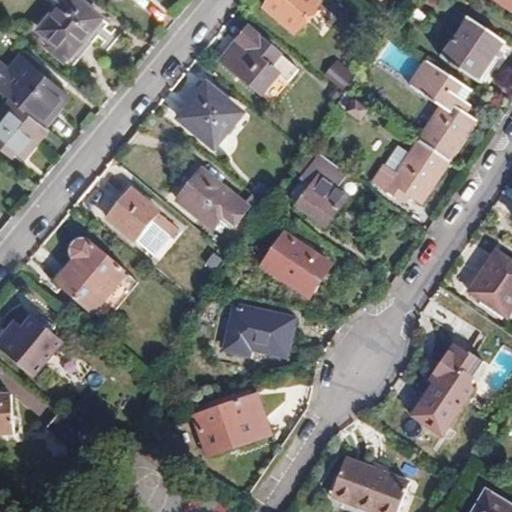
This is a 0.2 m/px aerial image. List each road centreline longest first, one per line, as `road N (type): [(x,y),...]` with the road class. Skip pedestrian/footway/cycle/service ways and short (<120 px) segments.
road 1 (residential): [(218,0),(0,257)]
road 2 (residential): [(511,140),(354,363)]
